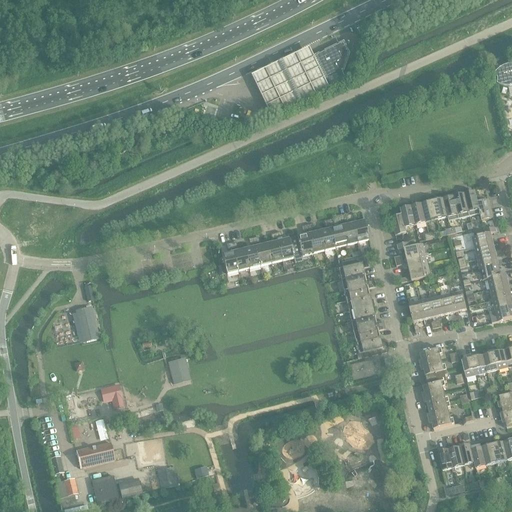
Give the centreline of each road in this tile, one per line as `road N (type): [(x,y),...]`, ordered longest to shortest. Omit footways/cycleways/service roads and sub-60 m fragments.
road 1 (primary): [(0,156),(200,90),(389,0)]
road 2 (primary): [(311,0),(171,64),(0,117)]
road 3 (residential): [(74,263),(366,201)]
road 4 (residential): [(35,511),(0,333)]
road 5 (residential): [(399,350),(366,201)]
road 6 (residential): [(366,201),(497,170)]
